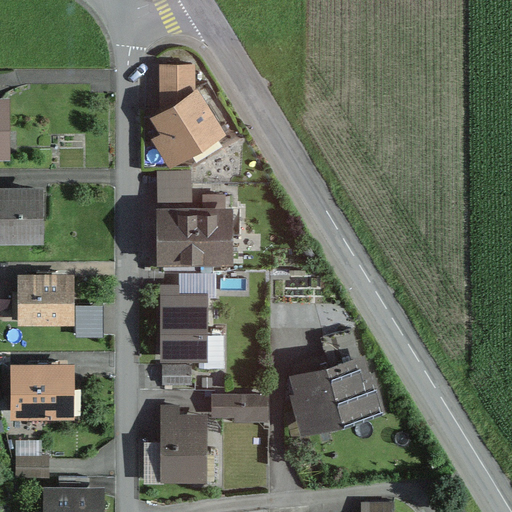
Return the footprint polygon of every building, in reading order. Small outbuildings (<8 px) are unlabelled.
[(159,61),(160,105),(149,112),(160,129),(150,135),(169,164),(227,128),(198,82),(195,83),(194,60),(159,61)] [(10,90),(0,90),(0,154),(10,154),(10,90)] [(202,200),(192,201),(191,167),(156,168),(157,201),(155,201),(156,260),(234,259),(233,200),(225,200),(225,191),(202,191),(202,200)] [(44,181),(0,181),(0,237),(45,237),(44,181)] [(215,268),(178,268),(179,281),(160,281),(161,358),(207,358),(207,294),(215,294),(215,268)] [(74,269),(17,269),(17,321),(74,321),(74,269)] [(289,369),(293,387),(289,388),(300,430),(387,406),(376,364),(370,366),(365,348),(289,369)] [(74,358),(9,358),(9,415),(73,416),(74,358)] [(191,362),(162,362),(162,383),(191,383),(191,362)] [(211,376),(201,376),(201,387),(211,387),(211,376)] [(267,390),(211,390),(211,415),(234,415),(234,420),(267,419),(267,390)] [(206,479),(207,410),(179,410),(179,401),(160,401),(160,479),(206,479)] [(15,475),(49,475),(49,452),(15,452),(15,475)] [(104,511),(105,482),(43,482),(42,511),(104,511)] [(394,511),(395,499),(361,499),(360,511),(394,511)]
